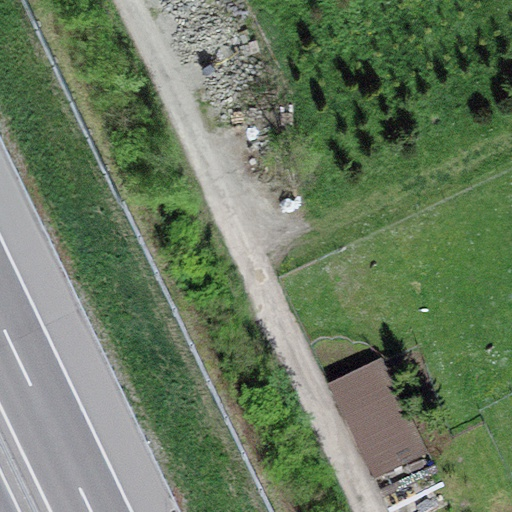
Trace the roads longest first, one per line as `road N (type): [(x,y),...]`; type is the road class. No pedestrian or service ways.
road 1 (track): [(369,511),(125,0)]
road 2 (motorway): [(91,511),(0,321)]
